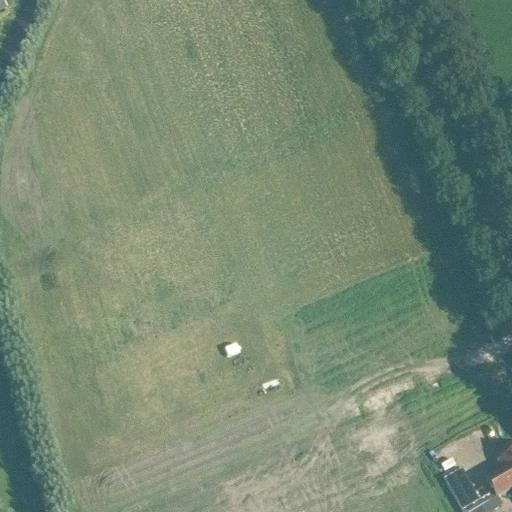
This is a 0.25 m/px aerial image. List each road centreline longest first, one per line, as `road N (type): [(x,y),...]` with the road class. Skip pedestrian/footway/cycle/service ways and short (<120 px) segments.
road 1 (residential): [(262,495),(242,474),(80,64),(92,27),(155,0)]
road 2 (unclassified): [(511,287),(385,0)]
road 3 (residential): [(262,495),(511,396)]
